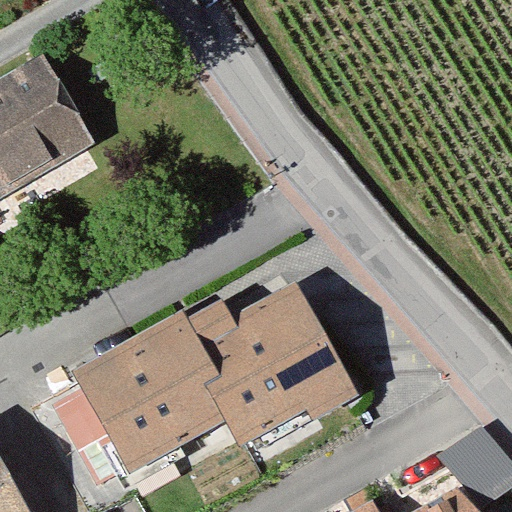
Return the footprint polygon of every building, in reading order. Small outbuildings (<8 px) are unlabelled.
[(53,70),(0,100),(0,225),(107,163),(53,70)] [(198,328),(82,390),(142,501),(243,447),(256,470),(365,412),(306,303),(212,354),(198,328)] [(490,505),(511,486),(511,453),(484,421),(446,454),(490,505)] [(0,511),(40,511),(1,442),(0,442),(0,511)] [(479,511),(470,497),(445,511),(479,511)]
